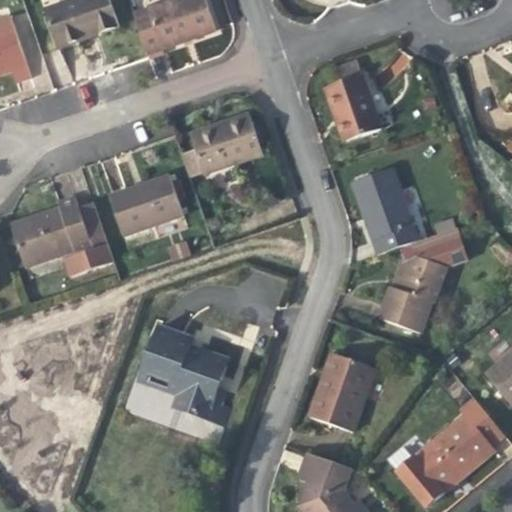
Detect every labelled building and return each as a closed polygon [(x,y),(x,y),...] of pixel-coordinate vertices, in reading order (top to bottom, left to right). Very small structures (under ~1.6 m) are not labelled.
[(91,37),(120,27),(110,0),(72,0),(44,10),(58,49),(91,37)] [(175,0),(134,14),(148,55),(189,41),(216,32),(205,0),(175,0)] [(0,75),(13,71),(28,66),(14,26),(0,31),(0,75)] [(339,70),(343,83),(364,76),(360,63),(339,70)] [(28,66),(13,71),(15,76),(29,71),(28,66)] [(334,112),(336,119),(343,116),(351,141),(382,130),(364,76),(343,83),(326,89),(334,112)] [(222,125),(191,135),(197,151),(205,174),(205,175),(263,155),(250,115),(222,125)] [(344,143),(351,141),(343,116),(336,119),(344,143)] [(205,174),(197,151),(182,156),(191,179),(205,174)] [(399,249),(420,242),(395,169),(354,183),(365,216),(379,255),(399,249)] [(141,186),(111,196),(125,239),(185,218),(171,176),(141,186)] [(59,203),(60,208),(75,251),(92,245),(91,241),(104,236),(99,224),(93,204),(80,208),(76,197),(59,203)] [(75,251),(60,208),(41,215),(42,219),(37,220),(32,222),(30,218),(11,225),(26,268),(75,251)] [(437,236),(448,267),(468,261),(457,229),(437,236)] [(431,253),(448,267),(437,236),(420,242),(399,249),(404,263),(431,253)] [(186,241),(169,246),(173,260),(191,256),(186,241)] [(107,246),(64,260),(70,278),(113,264),(107,246)] [(431,253),(404,263),(398,279),(395,288),(433,302),(435,302),(448,267),(431,253)] [(422,333),(433,302),(395,288),(393,287),(381,318),(422,333)] [(157,326),(138,381),(179,396),(175,407),(222,424),(227,409),(232,397),(217,392),(229,360),(200,350),(192,347),(194,339),(157,326)] [(323,379),(319,392),(325,394),(339,355),(333,353),(323,379)] [(511,353),(487,374),(509,401),(511,398),(511,353)] [(325,394),(319,392),(310,416),(354,432),(376,368),(339,355),(325,394)] [(462,409),(467,415),(493,446),(505,437),(474,399),(462,409)] [(234,412),(227,409),(222,424),(229,426),(234,412)] [(497,451),(493,446),(467,415),(414,458),(437,487),(466,463),(472,471),(480,464),(497,451)] [(304,511),(329,511),(349,497),(346,492),(353,470),(309,454),(300,478),(309,481),(300,507),(304,511)] [(443,494),(437,487),(414,458),(396,473),(426,509),(443,494)] [(437,487),(443,494),(472,471),(466,463),(437,487)] [(349,497),(329,511),(366,511),(358,502),(355,504),(349,497)]
